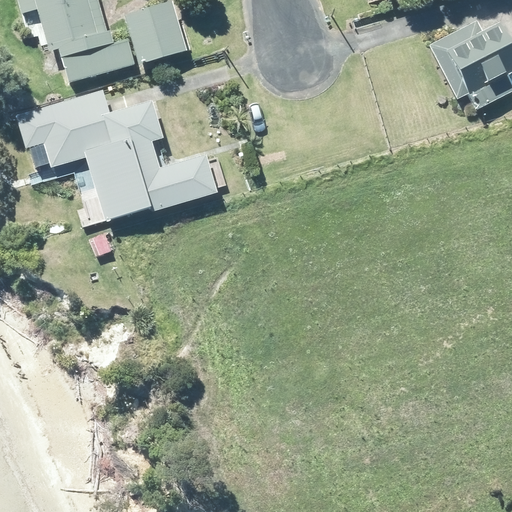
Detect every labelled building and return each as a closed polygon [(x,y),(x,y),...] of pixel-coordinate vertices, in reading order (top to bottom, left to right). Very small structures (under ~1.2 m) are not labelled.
[(102,33),(93,0),(13,0),(18,17),(35,13),(45,52),(55,49),(65,85),(132,67),(125,42),(111,45),(107,35),(103,35),(102,33)] [(123,19),(137,68),(183,55),(169,6),(123,19)] [(511,76),(511,46),(510,47),(498,24),(480,33),(475,24),(427,48),(455,102),(464,97),(472,112),(511,91),(511,90),(506,80),(511,76)] [(106,116),(103,103),(101,95),(13,120),(22,152),(28,151),(33,171),(47,167),(47,170),(82,160),(95,206),(100,224),(146,212),(147,215),(214,197),(204,158),(156,171),(149,145),(157,142),(160,142),(149,104),(106,116)] [(108,252),(102,236),(89,241),(95,257),(108,252)]
